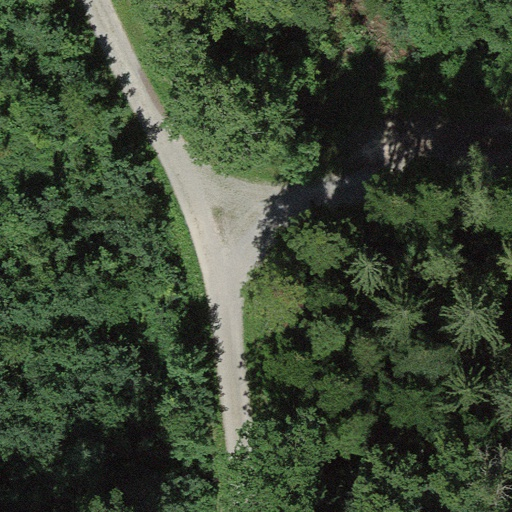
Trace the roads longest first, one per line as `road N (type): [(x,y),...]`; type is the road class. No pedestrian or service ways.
road 1 (track): [(511,167),(317,197),(230,221),(169,144),(106,0)]
road 2 (track): [(251,511),(225,283),(230,221)]
